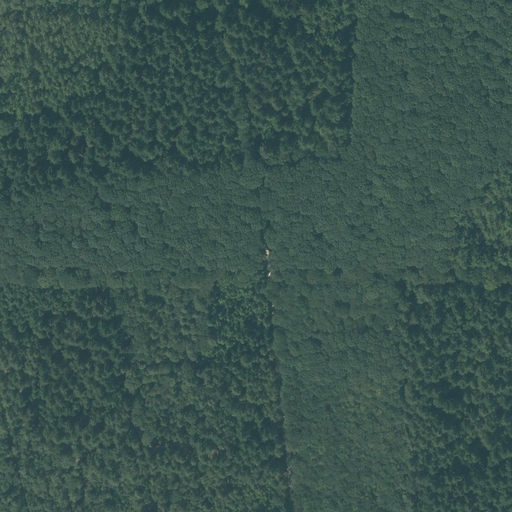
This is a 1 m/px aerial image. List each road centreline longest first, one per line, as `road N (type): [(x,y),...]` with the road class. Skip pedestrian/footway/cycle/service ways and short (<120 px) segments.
road 1 (track): [(294,511),(255,158),(205,0)]
road 2 (track): [(0,261),(511,263)]
